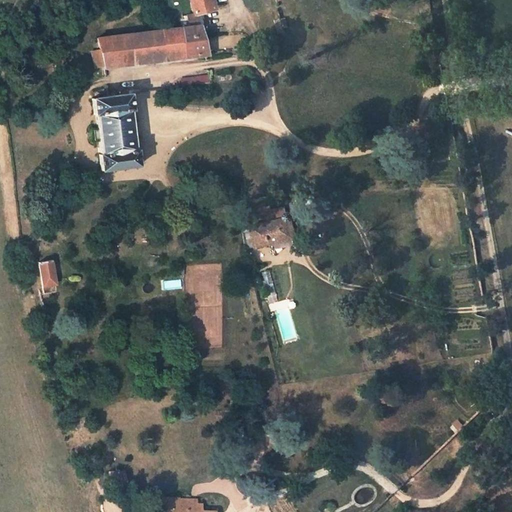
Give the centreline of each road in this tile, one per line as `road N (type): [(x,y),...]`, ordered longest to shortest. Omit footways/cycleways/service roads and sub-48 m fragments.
road 1 (track): [(457,87),(431,92),(412,127),(382,145),(344,152),(298,142),(273,123),(265,73),(248,59),(143,73),(147,114)]
road 2 (track): [(511,378),(457,87)]
road 3 (track): [(318,150),(307,191),(348,211),(380,289),(446,309),(499,306)]
road 4 (track): [(147,114),(273,123)]
